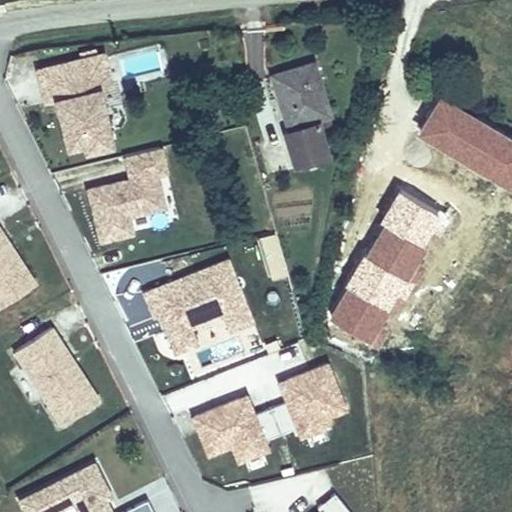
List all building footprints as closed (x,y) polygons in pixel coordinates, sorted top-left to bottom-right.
[(271,128),(285,165),(328,150),(315,115),(327,111),(304,47),(256,64),(278,126),(271,128)] [(110,142),(96,89),(108,86),(100,54),(37,70),(45,103),(51,101),(56,100),(59,114),(68,145),(84,141),(85,148),(110,142)] [(59,114),(56,100),(51,101),(55,115),(59,114)] [(413,120),(399,161),(488,195),(503,152),(413,120)] [(132,212),(167,203),(159,171),(169,168),(162,143),(125,152),(131,176),(89,186),(102,238),(136,229),(132,212)] [(41,282),(0,221),(0,309),(1,311),(41,282)] [(274,228),(260,232),(274,280),(288,276),(274,228)] [(231,256),(142,289),(152,319),(160,316),(174,353),(204,344),(197,328),(225,317),(233,330),(256,321),(231,256)] [(382,279),(328,267),(315,322),(369,335),(382,279)] [(103,398),(54,326),(13,350),(61,425),(103,398)] [(331,359),(276,378),(298,437),(333,426),(331,415),(350,406),(331,359)] [(272,450),(249,392),(194,412),(206,455),(231,447),(238,464),(272,450)] [(260,410),(267,436),(279,433),(273,407),(260,410)] [(116,494),(96,458),(17,496),(25,511),(156,511),(151,497),(116,511),(111,498),(116,494)] [(353,511),(337,494),(320,503),(323,507),(316,511),(353,511)]
